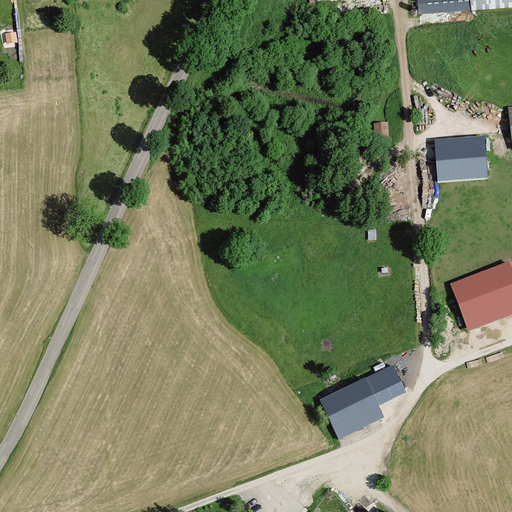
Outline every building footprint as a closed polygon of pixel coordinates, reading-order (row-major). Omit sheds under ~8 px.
[(417,0),(418,11),(469,9),(468,0),(417,0)] [(511,4),(511,0),(468,0),(469,9),(511,4)] [(15,35),(7,36),(8,44),(16,43),(15,35)] [(379,138),(389,137),(387,119),(377,121),(379,138)] [(442,179),(491,178),(490,141),(441,143),(442,179)] [(511,280),(508,269),(454,288),(469,330),(511,314),(511,280)] [(398,368),(324,401),(341,438),(383,419),(378,408),(409,394),(398,368)]
